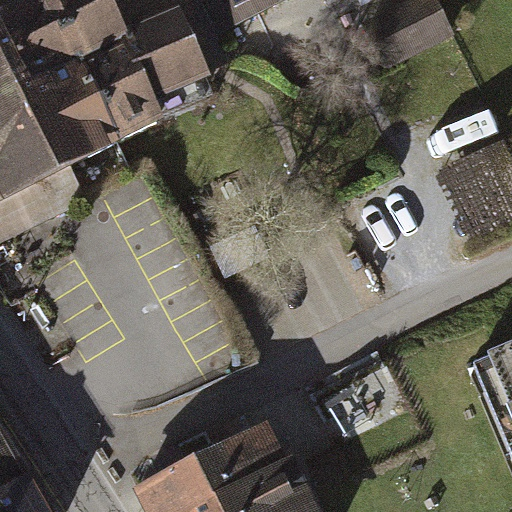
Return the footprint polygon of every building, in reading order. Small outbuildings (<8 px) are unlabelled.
[(109,0),(71,0),(0,33),(0,252),(91,206),(78,184),(120,165),(118,160),(172,135),(163,116),(217,91),(184,22),(131,47),(109,0)] [(196,0),(217,45),(311,0),(196,0)] [(437,0),(425,0),(365,29),(387,74),(457,41),(437,0)] [(511,158),(505,144),(434,178),(468,250),(511,228),(511,158)] [(511,359),(472,376),(511,471),(511,359)] [(36,487),(0,426),(0,511),(52,511),(38,485),(36,487)] [(269,436),(134,497),(140,511),(209,511),(287,472),(269,436)] [(314,511),(293,469),(287,472),(209,511),(314,511)]
